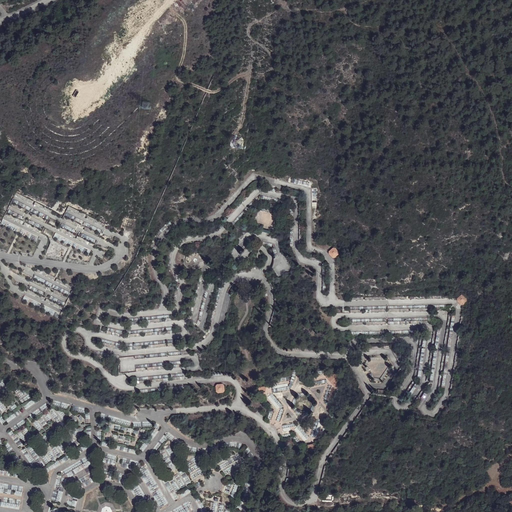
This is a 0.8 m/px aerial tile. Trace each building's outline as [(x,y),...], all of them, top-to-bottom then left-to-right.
[(328,251),(328,253),(332,257),(334,257),(338,253),(338,251),(334,247),(332,247),(328,251)] [(463,294),(461,294),(456,298),(456,300),(460,304),(462,304),(466,300),(466,298),(463,294)] [(336,381),(339,372),(330,374),(336,381)] [(324,375),(334,387),(336,381),(330,374),(324,375)] [(308,379),(303,384),(308,389),(313,384),(308,379)] [(215,391),(217,392),(222,391),(224,390),(223,384),(221,383),(216,384),(215,385),(215,391)] [(263,395),(266,385),(255,386),(263,395)] [(272,417),(270,422),(279,425),(278,421),(282,421),(284,416),(284,412),(285,409),(284,405),(283,408),(280,406),(281,404),(285,404),(288,397),(283,395),(283,391),(284,388),(274,389),(271,395),(269,395),(272,397),(272,401),(279,404),(272,418),(272,417)] [(315,444),(305,446),(311,453),(315,444)] [(224,474),(245,464),(240,452),(219,462),(224,474)]
